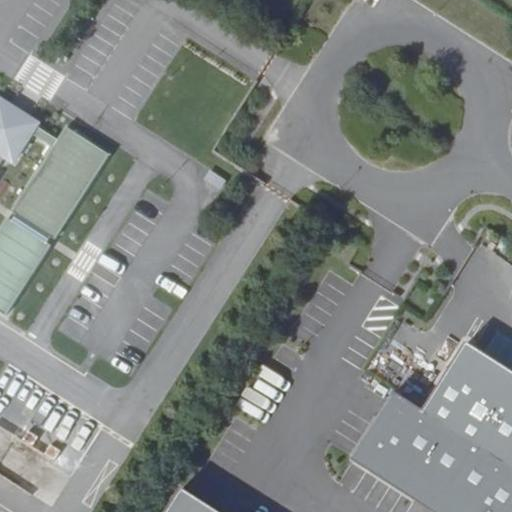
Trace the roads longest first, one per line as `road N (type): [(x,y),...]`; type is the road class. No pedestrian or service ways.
road 1 (unclassified): [(433,35),(405,29),(350,46),(319,94),(320,134),(331,160),(376,194),(431,192),(474,156)]
road 2 (unclassified): [(474,156),(485,100),(476,73),(433,35)]
